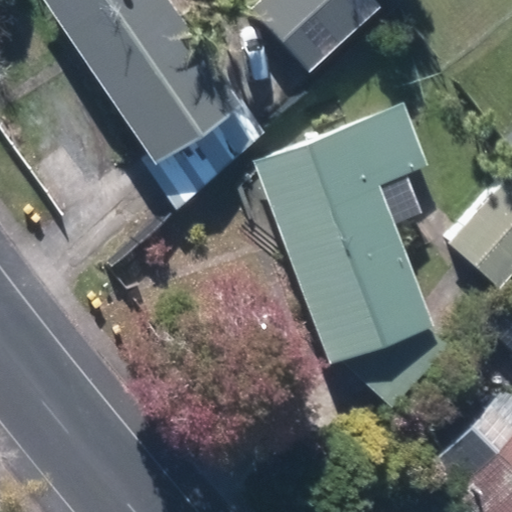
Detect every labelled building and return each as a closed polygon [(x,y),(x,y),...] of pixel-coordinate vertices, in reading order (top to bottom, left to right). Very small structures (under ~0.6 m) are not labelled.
[(225,81),(171,0),(51,0),(145,141),(102,169),(115,190),(151,166),(168,192),(268,126),(234,75),(225,81)] [(359,0),(251,0),(299,53),(359,0)] [(389,389),(446,324),(417,298),(353,111),(245,148),(309,335),(339,336),(389,389)] [(511,247),(511,186),(497,172),(445,225),(491,269),(511,247)] [(511,511),(511,414),(447,483),(477,511),(511,511)]
